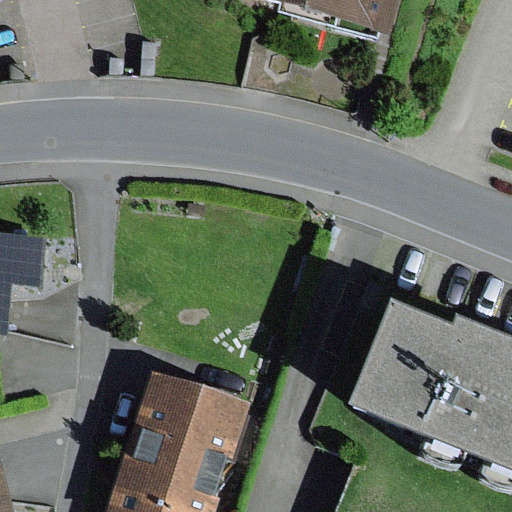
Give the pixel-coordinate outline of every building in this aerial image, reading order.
[(202,0),(378,46),(390,0),(202,0)] [(39,243),(0,240),(0,340),(4,289),(35,291),(39,243)] [(440,343),(378,319),(341,415),(481,470),(511,393),(511,368),(506,366),(511,354),(445,329),(440,343)] [(211,511),(244,411),(147,380),(104,511),(211,511)] [(511,393),(481,470),(511,483),(511,393)] [(353,465),(333,511),(405,511),(414,490),(353,465)] [(9,511),(0,475),(0,511),(9,511)]
